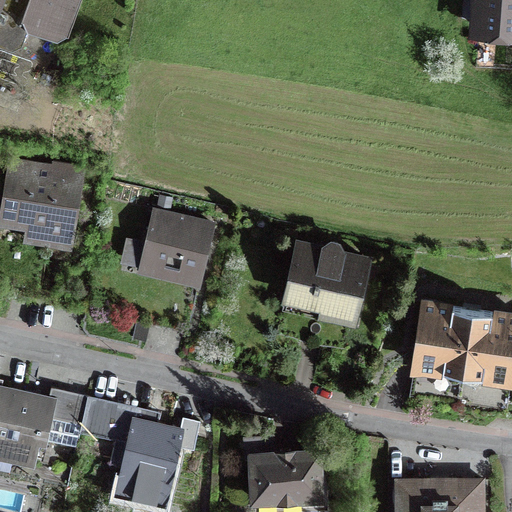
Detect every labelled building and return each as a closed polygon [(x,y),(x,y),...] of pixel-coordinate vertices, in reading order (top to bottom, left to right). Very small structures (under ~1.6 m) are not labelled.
[(0,0),(0,46),(20,54),(32,34),(60,43),(73,37),(86,0),(0,0)] [(511,0),(477,0),(476,42),(511,42),(511,0)] [(87,173),(11,161),(0,229),(28,233),(25,247),(73,255),(87,173)] [(215,226),(155,212),(140,277),(200,291),(215,226)] [(141,263),(144,233),(130,232),(127,262),(141,263)] [(376,259),(301,241),(286,305),(360,323),(376,259)] [(511,315),(426,302),(415,376),(511,390),(511,315)] [(49,397),(2,387),(0,386),(0,467),(10,470),(11,465),(35,470),(39,448),(46,450),(48,442),(57,399),(49,397)] [(57,399),(48,442),(77,448),(88,396),(51,389),(49,397),(57,399)] [(110,438),(125,440),(128,421),(113,418),(110,438)] [(180,429),(132,418),(113,498),(167,511),(181,449),(185,430),(180,429)] [(183,418),(180,429),(185,430),(181,449),(194,452),(201,422),(183,418)] [(322,451),(249,454),(251,510),(324,506),(322,451)] [(453,478),(393,479),(393,511),(486,511),(486,478),(462,478),(462,467),(453,467),(453,478)]
